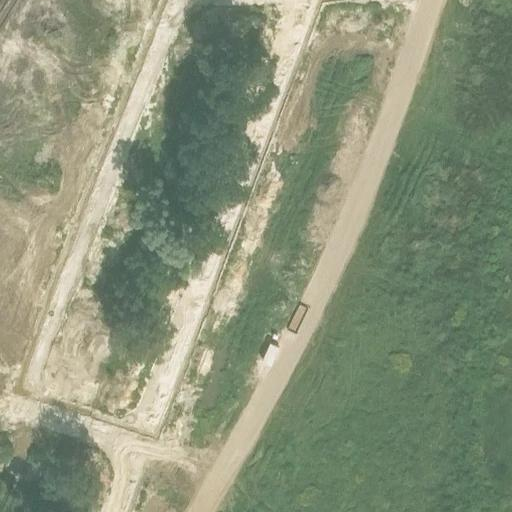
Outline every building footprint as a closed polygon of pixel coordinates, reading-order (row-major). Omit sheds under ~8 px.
[(419,13),(398,14),(399,35),(408,35),(419,13)] [(330,16),(311,66),(341,78),(356,38),(378,36),(376,15),(353,17),(350,23),(330,16)] [(75,22),(68,45),(91,53),(77,96),(105,106),(110,90),(111,91),(121,62),(106,57),(113,35),(75,22)] [(286,146),(280,160),(309,171),(319,144),(335,150),(347,117),(314,104),(309,117),(298,113),(293,128),(289,126),(282,144),(286,146)] [(0,197),(0,220),(22,229),(5,275),(37,287),(56,236),(40,230),(46,215),(0,197)] [(256,215),(244,247),(293,265),(305,234),(256,215)] [(241,282),(224,329),(254,341),(254,339),(258,341),(266,321),(261,320),(271,294),(279,297),(286,278),(260,269),(253,286),(241,282)] [(193,402),(196,403),(188,422),(222,435),(234,403),(250,409),(258,390),(243,384),(241,384),(244,376),(218,367),(210,386),(200,383),(193,402)] [(181,443),(172,468),(192,475),(188,487),(184,485),(177,505),(194,511),(206,511),(210,502),(220,506),(228,485),(238,489),(246,467),(181,443)]
